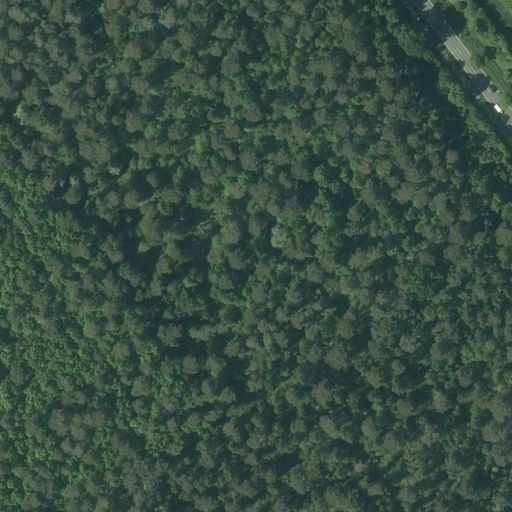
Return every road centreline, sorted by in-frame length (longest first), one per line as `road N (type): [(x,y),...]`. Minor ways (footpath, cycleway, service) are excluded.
road 1 (track): [(164,0),(0,117)]
road 2 (secondary): [(511,121),(419,0)]
road 3 (track): [(266,392),(335,511)]
